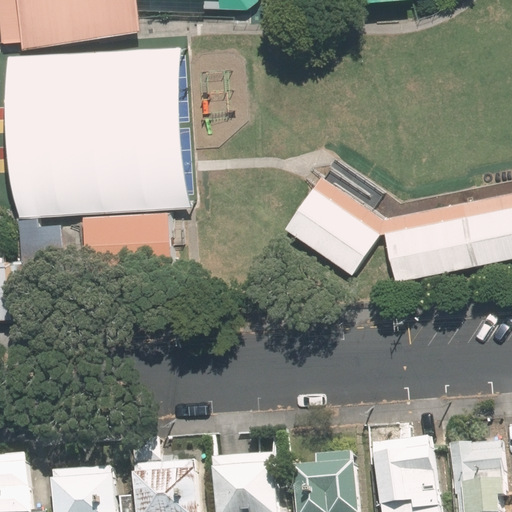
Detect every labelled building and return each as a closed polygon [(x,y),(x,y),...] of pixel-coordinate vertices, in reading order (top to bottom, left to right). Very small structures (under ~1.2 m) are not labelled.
[(5,0),(0,0),(0,33),(9,33),(5,0)] [(148,0),(28,0),(30,43),(150,23),(148,0)] [(359,268),(394,214),(331,172),(295,225),(359,268)] [(511,189),(394,214),(408,278),(511,256),(511,189)] [(180,207),(95,214),(99,267),(184,261),(180,207)] [(33,251),(0,252),(0,309),(37,307),(33,251)] [(450,511),(445,436),(382,440),(386,511),(450,511)] [(511,511),(511,437),(459,442),(463,511),(511,511)] [(331,463),(307,464),(309,511),(369,511),(366,448),(330,450),(331,463)] [(33,454),(0,457),(0,511),(53,511),(53,508),(39,510),(33,454)] [(295,511),(290,456),(226,462),(230,511),(295,511)] [(208,511),(205,463),(143,467),(146,511),(208,511)] [(124,468),(61,473),(64,511),(141,511),(140,495),(126,496),(124,468)]
